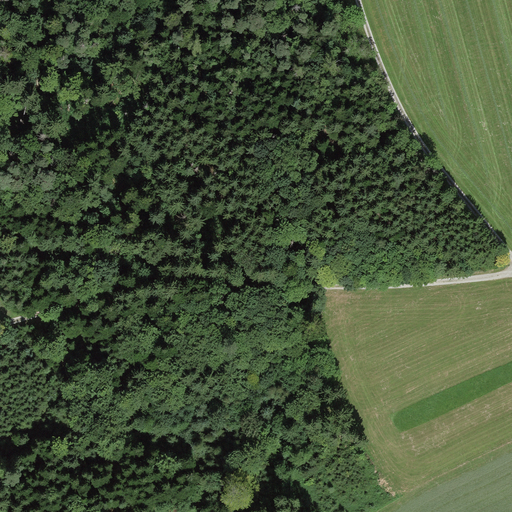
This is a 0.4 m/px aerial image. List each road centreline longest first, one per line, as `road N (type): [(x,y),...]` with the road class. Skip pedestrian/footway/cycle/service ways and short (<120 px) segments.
road 1 (unclassified): [(0,323),(176,278),(331,289),(511,273)]
road 2 (track): [(511,258),(409,124),(360,0)]
